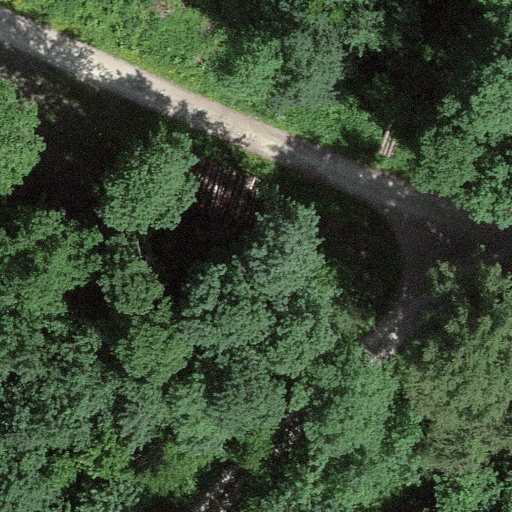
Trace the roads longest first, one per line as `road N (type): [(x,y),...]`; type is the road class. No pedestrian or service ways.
road 1 (track): [(0,20),(491,230)]
road 2 (track): [(491,230),(320,392),(213,511)]
